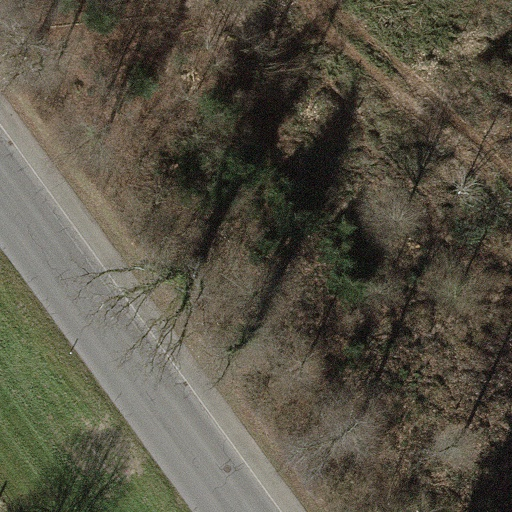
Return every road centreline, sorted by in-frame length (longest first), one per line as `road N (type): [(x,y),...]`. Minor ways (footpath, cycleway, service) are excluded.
road 1 (tertiary): [(245,511),(0,160)]
road 2 (track): [(271,0),(296,65),(511,286)]
